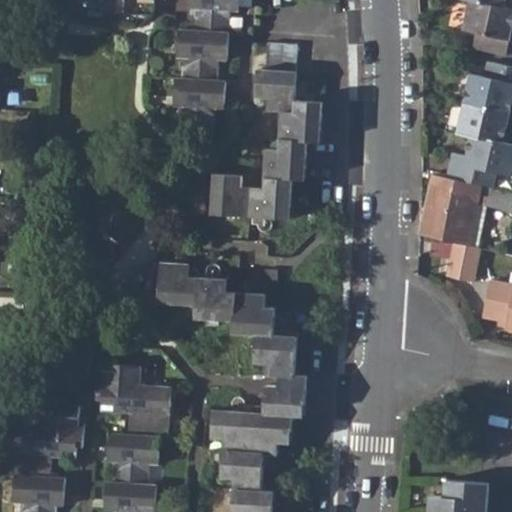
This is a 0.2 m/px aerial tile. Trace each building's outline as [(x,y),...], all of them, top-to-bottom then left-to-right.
[(89,0),(89,11),(125,13),(125,0),(89,0)] [(180,128),(215,131),(216,107),(225,107),(226,80),(218,80),(220,59),(227,60),(230,9),(240,9),(240,0),(189,0),(189,6),(195,7),(194,31),(180,29),(177,56),(183,57),(182,77),(176,77),(174,104),(181,104),(180,128)] [(470,47),(506,55),(511,26),(511,9),(502,7),(468,0),(467,0),(461,29),(473,31),(470,47)] [(214,212),(291,217),(293,177),(306,177),(309,139),(321,139),(324,100),(295,99),(298,44),(270,42),(267,70),(258,68),(256,97),(268,98),(267,110),(283,112),(280,149),(268,149),(266,187),(244,185),(243,173),(216,172),(214,212)] [(463,102),(509,113),(511,100),(511,66),(473,58),(463,102)] [(0,108),(5,109),(6,91),(0,90),(0,80),(0,77),(7,78),(8,60),(0,59),(0,108)] [(472,135),(503,142),(509,113),(463,102),(457,132),(472,135)] [(447,177),(493,187),(496,170),(509,174),(511,162),(511,144),(503,142),(472,135),(467,155),(452,152),(447,177)] [(455,241),(470,244),(479,202),(493,205),(511,210),(511,191),(493,187),(447,177),(434,175),(421,233),(455,241)] [(483,247),(493,205),(479,202),(470,244),(483,247)] [(470,244),(455,241),(448,274),(474,280),(483,247),(470,244)] [(272,511),(274,492),(260,492),(263,451),(277,451),(278,441),(289,441),(291,414),(304,415),(307,375),(295,374),(298,335),(274,333),(277,306),(265,306),(266,294),(227,292),(228,277),(189,276),(190,264),(161,263),(159,302),(196,304),(196,315),(235,318),(234,330),(258,332),(257,362),(270,363),(269,375),(281,376),(281,386),(269,385),(267,413),(215,409),(214,436),(224,436),(222,477),(234,477),(232,511),(272,511)] [(485,313),(500,317),(509,318),(508,323),(507,329),(511,329),(511,282),(493,279),(485,313)] [(146,511),(149,511),(154,511),(157,486),(148,485),(150,464),(158,464),(160,436),(170,437),(173,386),(140,384),(143,347),(94,342),(93,355),(106,357),(106,368),(99,368),(98,399),(116,400),(116,409),(125,410),(124,434),(107,433),(105,461),(112,461),(111,482),(104,482),(102,509),(109,510),(108,511),(146,511)] [(55,511),(56,505),(63,505),(65,479),(48,478),(50,456),(75,458),(76,447),(83,448),(85,417),(77,416),(78,405),(66,405),(65,413),(40,411),(40,428),(9,425),(6,473),(13,474),(11,501),(21,502),(20,511),(55,511)] [(486,511),(489,485),(445,481),(445,496),(431,495),(429,511),(486,511)]
